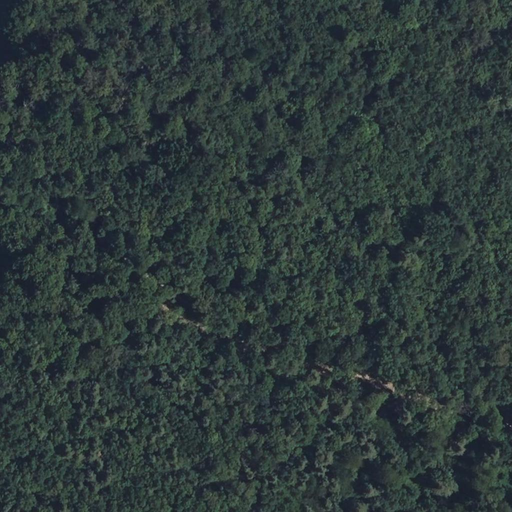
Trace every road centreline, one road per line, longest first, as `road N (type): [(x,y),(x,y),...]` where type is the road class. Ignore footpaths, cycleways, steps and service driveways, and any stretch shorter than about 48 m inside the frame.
road 1 (track): [(511,418),(399,363),(306,339),(208,300),(95,240),(0,205)]
road 2 (track): [(163,276),(67,283),(54,296),(61,304),(172,307),(225,339),(322,366),(437,412)]
road 3 (track): [(86,511),(0,419)]
